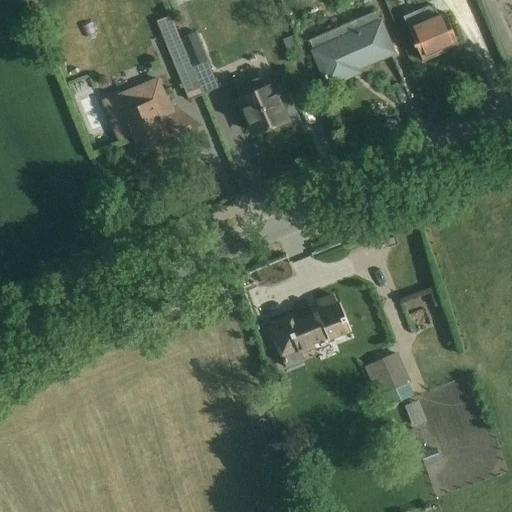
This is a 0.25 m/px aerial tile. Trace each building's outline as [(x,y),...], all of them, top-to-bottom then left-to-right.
[(169,13),(155,19),(189,97),(217,84),(193,31),(179,37),(169,13)] [(324,88),(397,60),(379,13),(305,42),(324,88)] [(426,61),(458,47),(444,16),(412,31),(426,61)] [(130,158),(181,139),(158,78),(106,98),(130,158)] [(253,138),(293,122),(278,82),(238,97),(253,138)] [(255,170),(236,117),(216,124),(236,177),(255,170)] [(282,361),(346,335),(328,293),(265,319),(282,361)] [(397,350),(372,360),(383,388),(408,378),(397,350)] [(0,511),(66,511),(96,501),(76,449),(0,477),(0,511)]
